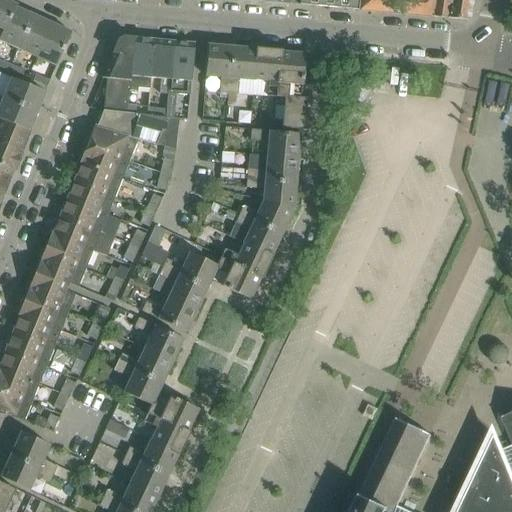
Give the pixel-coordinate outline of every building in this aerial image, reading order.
[(16,5),(2,0),(0,0),(0,36),(14,7),(15,7),(16,5)] [(354,10),(355,0),(316,0),(315,7),(354,10)] [(434,0),(359,0),(358,10),(434,17),(434,0)] [(452,19),(452,0),(434,0),(434,17),(452,19)] [(469,20),(472,0),(452,0),(452,19),(469,20)] [(32,15),(15,7),(14,7),(0,36),(0,40),(17,48),(32,15)] [(35,57),(51,24),(32,15),(17,48),(35,57)] [(55,66),(64,47),(70,33),(51,24),(35,57),(55,66)] [(127,103),(129,91),(134,38),(122,37),(117,39),(101,78),(105,80),(103,111),(126,113),(127,103)] [(149,89),(149,81),(153,40),(134,38),(129,91),(137,92),(137,88),(149,89)] [(168,92),(173,42),(153,40),(149,81),(160,82),(159,93),(167,94),(167,92),(168,92)] [(190,82),(194,43),(173,42),(168,92),(188,94),(190,81),(190,82)] [(228,93),(232,47),(207,45),(204,76),(219,77),(218,92),(228,93)] [(256,49),(255,49),(232,47),(228,93),(237,94),(238,78),(253,79),(253,78),(256,49)] [(284,96),(288,53),(288,51),(255,48),(255,49),(256,49),(253,78),(267,79),(266,95),(284,96)] [(307,130),(310,99),(301,98),(305,54),(288,53),(284,96),(284,97),(282,128),(307,130)] [(10,66),(0,61),(0,68),(8,72),(10,66)] [(20,77),(23,71),(10,66),(8,72),(20,77)] [(362,75),(345,100),(358,109),(375,84),(362,75)] [(49,81),(34,76),(32,82),(46,87),(49,81)] [(36,112),(44,92),(10,78),(2,98),(36,112)] [(0,97),(0,120),(28,132),(36,112),(2,98),(0,97)] [(147,105),(127,103),(126,113),(146,115),(147,105)] [(173,117),(174,105),(167,104),(166,117),(173,118),(173,117)] [(174,149),(177,118),(173,117),(173,118),(166,117),(146,115),(126,113),(103,111),(96,128),(136,140),(137,139),(174,149)] [(0,142),(20,151),(28,132),(0,120),(0,142)] [(128,162),(136,140),(96,128),(89,146),(128,162)] [(298,159),(300,134),(250,129),(251,140),(267,141),(266,155),(266,156),(298,159)] [(20,151),(0,142),(0,164),(12,170),(12,169),(13,170),(20,151)] [(120,180),(128,162),(89,146),(81,164),(120,180)] [(296,183),(298,159),(266,156),(266,155),(249,154),(247,168),(246,168),(246,178),(296,183)] [(172,159),(163,156),(159,172),(168,174),(172,159)] [(12,170),(0,164),(0,185),(5,188),(12,170)] [(113,198),(120,180),(81,164),(74,182),(113,198)] [(164,190),(168,174),(159,172),(155,187),(164,190)] [(294,208),(295,193),(296,183),(246,178),(245,186),(263,188),(262,200),(261,202),(293,209),(294,208)] [(113,198),(74,182),(67,200),(106,215),(113,198)] [(154,212),(161,197),(152,194),(145,208),(154,212)] [(67,200),(60,218),(99,233),(112,239),(119,221),(106,215),(67,200)] [(281,235),(293,209),(261,202),(257,212),(242,205),(238,214),(281,235)] [(147,226),(154,212),(145,208),(139,222),(147,226)] [(238,214),(226,208),(223,216),(234,222),(228,236),(243,243),(243,242),(272,256),(273,255),(271,254),(281,235),(238,214)] [(91,251),(99,233),(60,218),(53,235),(52,235),(52,236),(91,251)] [(137,247),(144,233),(136,229),(129,243),(137,247)] [(91,251),(52,236),(45,253),(84,269),(91,251)] [(261,279),(267,268),(272,256),(243,242),(243,243),(237,255),(224,248),(216,264),(216,265),(210,280),(250,299),(260,278),(261,279)] [(130,262),(135,253),(137,247),(129,243),(122,258),(130,262)] [(216,265),(216,264),(188,251),(182,266),(165,258),(163,251),(145,243),(139,255),(161,266),(207,288),(210,280),(216,265)] [(77,287),(84,269),(45,253),(38,271),(35,279),(65,291),(68,283),(77,287)] [(120,285),(127,268),(119,264),(111,281),(120,285)] [(196,310),(207,288),(161,266),(157,274),(174,282),(167,296),(196,310)] [(74,295),(65,291),(35,279),(27,297),(66,313),(74,295)] [(120,285),(111,281),(106,293),(106,294),(105,297),(112,301),(120,285)] [(196,310),(167,296),(161,309),(145,301),(140,310),(186,332),(196,310)] [(59,331),(66,313),(27,297),(20,315),(59,331)] [(101,325),(107,311),(99,307),(92,321),(101,325)] [(52,349),(59,331),(20,315),(21,316),(13,333),(52,349)] [(183,339),(138,318),(134,326),(150,334),(143,348),(172,362),(183,339)] [(101,325),(92,321),(86,335),(94,339),(101,325)] [(44,367),(52,349),(13,333),(6,351),(44,367)] [(84,361),(91,346),(82,343),(75,357),(84,361)] [(162,383),(172,362),(143,348),(137,361),(120,353),(116,362),(162,383)] [(44,367),(6,351),(0,365),(0,370),(37,385),(44,367)] [(77,375),(84,361),(75,357),(69,371),(77,375)] [(162,383),(116,362),(113,370),(129,377),(123,391),(150,404),(151,405),(157,394),(162,383)] [(0,391),(30,404),(37,385),(0,370),(0,391)] [(67,396),(74,382),(65,378),(59,392),(67,396)] [(22,422),(30,404),(0,391),(0,413),(13,415),(12,417),(22,422)] [(61,410),(67,396),(59,392),(52,406),(61,410)] [(188,431),(198,409),(170,396),(168,399),(157,394),(151,405),(150,404),(146,411),(188,431)] [(190,432),(188,431),(146,411),(142,420),(156,427),(150,440),(149,439),(149,440),(179,454),(190,432)] [(511,511),(511,411),(502,416),(511,439),(511,511),(392,511),(430,433),(397,418),(352,511),(511,511)] [(51,432),(58,417),(49,413),(46,419),(36,415),(32,423),(51,432)] [(21,432),(10,454),(52,474),(63,480),(68,471),(56,465),(42,459),(49,445),(21,432)] [(179,454),(149,440),(142,453),(128,446),(124,455),(168,475),(177,455),(178,455),(179,454)] [(52,474),(10,454),(0,475),(0,477),(28,491),(35,475),(48,482),(52,474)] [(168,475),(124,455),(121,463),(135,469),(128,483),(158,497),(168,475)] [(2,511),(14,489),(0,482),(0,511),(2,511)] [(133,511),(150,511),(158,497),(128,483),(122,496),(106,489),(102,497),(133,511)] [(133,511),(102,497),(98,505),(112,511),(133,511)]
